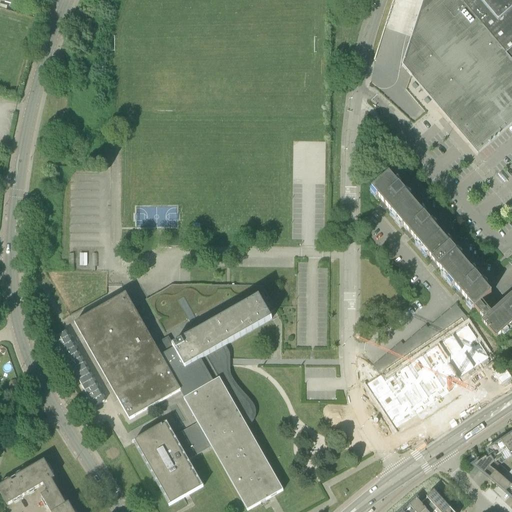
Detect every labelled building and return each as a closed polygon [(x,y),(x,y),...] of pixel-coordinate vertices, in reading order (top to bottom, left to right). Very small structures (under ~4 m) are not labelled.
[(511,0),(433,0),(393,35),(394,41),(395,44),(395,46),(396,50),(398,53),(399,56),(400,59),(401,61),(403,64),(405,67),(407,71),(409,73),(412,77),(457,130),(478,154),(511,125),(511,0)] [(498,307),(488,297),(491,293),(466,264),(440,234),(415,205),(388,174),(372,190),(398,220),(423,249),(448,279),(475,308),(484,319),(482,321),(496,338),(511,324),(511,295),(499,307),(498,307)] [(248,511),(275,496),(283,491),(257,444),(245,424),(249,421),(251,420),(252,418),(253,416),(253,414),(253,411),(252,409),(251,407),(250,405),(247,401),(237,391),(232,383),(230,380),(228,375),(227,371),(227,367),(227,358),(227,356),(227,354),(226,353),(223,348),(272,320),(259,298),(185,340),(179,329),(153,343),(126,295),(75,324),(130,420),(180,392),(184,399),(198,424),(175,437),(167,423),(133,443),(169,506),(200,488),(187,463),(212,448),(221,465),(248,511)] [(470,322),(456,305),(428,328),(426,326),(403,345),(401,342),(373,366),(380,374),(386,370),(387,370),(462,320),(465,325),(466,324),(470,322)] [(407,413),(489,358),(468,326),(385,381),(381,375),(367,385),(393,423),(397,429),(411,419),(407,413)] [(94,408),(105,402),(65,332),(55,338),(94,408)] [(511,457),(511,443),(508,438),(502,442),(501,442),(502,442),(500,444),(505,451),(507,450),(511,457)] [(486,453),(495,461),(496,460),(495,459),(505,451),(500,444),(487,452),(486,453)] [(474,465),(487,477),(499,465),(495,461),(486,453),(474,465)] [(50,511),(74,511),(69,503),(66,505),(52,480),(55,479),(45,461),(29,470),(16,478),(17,480),(13,482),(12,480),(0,486),(0,492),(8,506),(39,488),(44,485),(48,492),(41,496),(50,511)] [(487,477),(498,486),(511,475),(499,465),(487,477)] [(506,493),(510,497),(511,494),(511,475),(498,486),(506,493)] [(453,511),(450,509),(434,491),(427,498),(424,501),(431,511),(434,511),(436,511),(453,511)] [(431,511),(424,501),(421,504),(417,499),(416,499),(417,500),(415,501),(408,507),(411,511),(431,511)]
